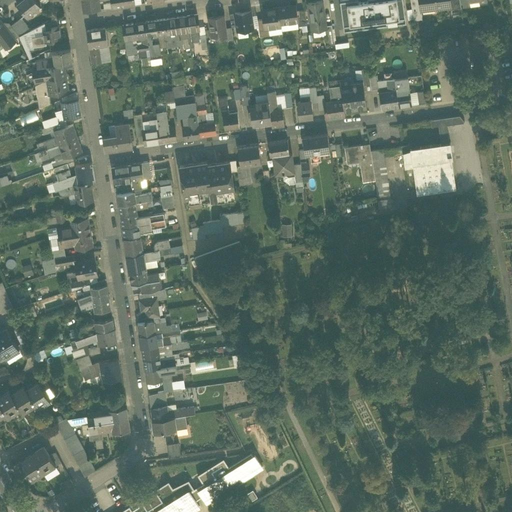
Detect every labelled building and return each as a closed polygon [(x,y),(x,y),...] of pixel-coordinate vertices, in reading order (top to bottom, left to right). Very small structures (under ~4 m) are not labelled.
[(20,0),(17,3),(26,16),(39,6),(35,0),(20,0)] [(100,9),(99,0),(81,0),(84,11),(100,9)] [(367,0),(368,0),(359,2),(358,0),(341,0),(340,0),(344,30),(362,27),(362,23),(371,22),(371,26),(406,22),(403,0),(367,0)] [(419,0),(410,0),(412,9),(413,18),(422,16),(421,10),(419,0)] [(419,0),(421,10),(422,10),(421,9),(435,7),(435,8),(450,6),(451,6),(449,0),(419,0)] [(450,9),(461,8),(460,0),(449,0),(451,6),(450,6),(450,9)] [(308,3),(312,28),(325,27),(326,27),(326,26),(323,1),(308,3)] [(297,4),(279,7),(281,24),(298,21),(299,21),(298,11),(297,4)] [(281,26),(281,24),(279,7),(263,9),(264,19),(265,29),(269,28),(281,26)] [(298,21),(299,26),(307,25),(305,10),(298,11),(299,21),(298,21)] [(238,25),(238,29),(253,27),(251,11),(236,13),(238,25)] [(187,16),(189,31),(198,30),(199,29),(197,14),(187,16)] [(217,36),(217,39),(226,38),(227,38),(226,27),(224,14),(208,17),(211,37),(217,36)] [(45,22),(46,29),(52,28),(51,25),(58,24),(56,16),(54,18),(45,22)] [(179,32),(189,31),(187,16),(177,17),(179,32)] [(20,17),(11,24),(19,35),(30,30),(20,17)] [(169,33),(179,32),(177,17),(167,18),(169,33)] [(169,34),(169,33),(167,18),(156,20),(158,35),(164,34),(169,34)] [(260,36),(260,37),(270,35),(269,28),(265,29),(264,19),(257,20),(260,36)] [(0,39),(5,46),(6,48),(15,41),(14,39),(4,26),(0,20),(0,39)] [(153,36),(158,35),(156,20),(145,21),(147,37),(153,36)] [(137,38),(142,37),(147,37),(145,21),(135,23),(137,38)] [(14,39),(19,35),(11,24),(10,22),(4,26),(14,39)] [(123,25),(125,40),(133,39),(136,38),(134,23),(123,25)] [(32,36),(33,45),(46,43),(45,40),(54,39),(54,37),(60,36),(59,24),(58,24),(51,25),(52,28),(46,29),(43,29),(44,34),(32,36)] [(121,53),(127,52),(126,46),(125,40),(123,25),(117,25),(121,53)] [(325,30),(327,46),(334,45),(332,25),(326,26),(326,27),(325,27),(325,30)] [(87,30),(89,47),(99,46),(107,44),(105,27),(87,30)] [(169,33),(169,34),(170,40),(166,40),(166,41),(167,47),(179,45),(183,44),(182,38),(180,38),(179,32),(169,33)] [(199,44),(200,50),(207,49),(205,34),(200,35),(202,44),(199,44)] [(161,58),(158,35),(153,36),(153,42),(157,41),(160,58),(161,58)] [(153,42),(153,36),(147,37),(148,43),(149,49),(150,60),(151,60),(151,58),(159,57),(159,59),(160,58),(157,41),(153,42)] [(182,38),(183,44),(179,45),(180,49),(190,47),(189,43),(188,43),(187,37),(182,38)] [(127,52),(138,50),(137,44),(133,45),(126,46),(127,52)] [(100,53),(99,46),(89,47),(91,54),(100,53)] [(36,58),(37,67),(64,63),(72,62),(70,47),(53,50),(53,56),(36,58)] [(91,54),(92,63),(101,62),(100,53),(91,54)] [(33,67),(36,84),(46,79),(67,76),(66,74),(64,63),(37,67),(33,67)] [(364,84),(370,83),(369,75),(368,67),(361,68),(363,81),(364,84)] [(393,71),(394,78),(403,77),(402,70),(393,71)] [(377,74),(369,75),(370,83),(371,89),(379,88),(378,81),(377,74)] [(68,88),(67,76),(46,79),(36,84),(37,96),(40,96),(50,94),(56,93),(56,92),(62,91),(62,89),(68,88)] [(340,79),(341,85),(341,89),(351,88),(351,82),(353,82),(353,79),(350,77),(340,79)] [(396,87),(396,90),(409,88),(409,87),(410,86),(409,83),(408,84),(407,77),(403,77),(394,78),(396,87)] [(388,88),(390,88),(396,87),(394,78),(387,79),(388,87),(388,88)] [(378,81),(379,88),(388,87),(387,79),(378,81)] [(351,88),(341,89),(343,99),(344,110),(367,107),(364,84),(363,81),(353,82),(351,82),(351,88)] [(182,83),(173,85),(175,95),(181,94),(182,96),(184,96),(182,83)] [(176,102),(175,95),(173,85),(165,86),(168,103),(176,102)] [(331,87),(333,101),(343,99),(341,89),(341,85),(331,87)] [(240,88),(240,91),(241,98),(242,103),(250,102),(248,87),(240,88)] [(412,105),(409,88),(396,90),(399,106),(399,107),(412,105)] [(399,106),(396,90),(390,91),(379,93),(381,109),(399,106)] [(62,97),(63,100),(78,98),(77,91),(62,97)] [(416,92),(418,104),(426,103),(424,91),(416,92)] [(283,94),(285,107),(293,106),(291,93),(283,94)] [(38,98),(39,107),(51,102),(50,94),(40,96),(40,98),(38,98)] [(178,117),(188,115),(197,113),(196,105),(195,101),(194,97),(194,95),(184,96),(182,96),(181,94),(175,95),(176,102),(178,117)] [(299,101),(300,118),(312,117),(311,102),(311,95),(301,96),(301,101),(299,101)] [(317,96),(319,110),(325,109),(324,102),(325,102),(324,95),(317,96)] [(279,108),(277,97),(268,98),(269,101),(270,109),(279,108)] [(65,114),(65,117),(81,115),(78,98),(63,100),(65,114)] [(344,110),(343,99),(333,101),(325,102),(324,102),(325,109),(327,119),(345,116),(344,110)] [(262,123),(271,122),(270,109),(269,101),(254,103),(255,107),(251,107),(251,112),(248,112),(249,116),(252,116),(253,124),(255,124),(256,124),(262,123)] [(158,121),(159,128),(168,127),(165,102),(155,104),(156,111),(158,121)] [(224,103),(225,106),(223,106),(223,109),(222,109),(225,128),(240,126),(238,112),(229,114),(228,109),(228,103),(224,103)] [(197,113),(197,114),(206,113),(205,104),(196,105),(197,113)] [(282,107),(279,108),(270,109),(271,122),(272,126),(285,124),(282,107)] [(134,114),(137,136),(144,135),(143,131),(144,130),(142,113),(134,114)] [(197,114),(197,113),(188,115),(189,124),(198,123),(197,114)] [(197,114),(198,123),(207,122),(206,113),(197,114)] [(50,119),(51,121),(52,124),(53,124),(59,122),(66,120),(65,117),(65,114),(50,119)] [(149,122),(151,130),(159,128),(158,121),(149,122)] [(215,121),(207,122),(198,123),(200,137),(217,134),(215,121)] [(54,130),(56,136),(59,143),(77,137),(73,124),(61,128),(59,122),(53,124),(55,130),(54,130)] [(104,145),(105,150),(132,146),(129,122),(115,124),(117,134),(111,135),(103,136),(104,145)] [(200,137),(198,123),(189,124),(182,125),(184,139),(200,137)] [(46,127),(48,133),(54,130),(55,130),(53,124),(52,124),(49,125),(46,127)] [(175,126),(168,127),(159,128),(161,142),(177,140),(175,126)] [(449,137),(447,127),(438,129),(441,139),(449,137)] [(161,142),(159,128),(151,130),(144,130),(143,131),(144,135),(145,144),(161,142)] [(303,137),(304,147),(310,146),(310,152),(312,161),(321,160),(320,150),(329,149),(330,149),(328,134),(309,136),(303,137)] [(56,136),(43,141),(46,148),(59,143),(56,136)] [(77,137),(59,143),(62,152),(63,157),(71,155),(82,151),(77,137)] [(270,155),(273,155),(289,152),(287,139),(269,142),(270,155)] [(39,150),(46,148),(43,141),(36,143),(39,150)] [(403,153),(405,168),(414,167),(413,164),(445,159),(451,158),(453,158),(450,142),(449,142),(441,143),(411,147),(411,144),(402,145),(403,153)] [(42,159),(62,152),(59,143),(46,148),(39,150),(42,159)] [(241,164),(241,165),(245,164),(249,163),(262,162),(259,143),(238,146),(241,164)] [(335,144),(336,156),(344,155),(343,143),(335,144)] [(360,161),(363,181),(375,180),(370,143),(345,147),(347,160),(360,159),(360,161)] [(402,145),(382,148),(371,150),(378,197),(378,200),(379,207),(391,205),(390,198),(383,156),(403,153),(402,145)] [(330,158),(329,149),(320,150),(321,160),(330,158)] [(283,173),(284,173),(285,173),(285,172),(294,171),(294,164),(292,154),(290,152),(289,152),(273,155),(276,173),(283,172),(283,173)] [(54,166),(56,172),(69,168),(67,162),(73,160),(71,155),(63,157),(58,159),(60,164),(54,166)] [(414,167),(418,194),(456,189),(455,182),(448,183),(445,159),(413,164),(414,167)] [(142,161),(145,178),(151,177),(149,160),(144,161),(142,161)] [(76,164),(78,176),(79,182),(90,180),(95,180),(92,161),(76,164)] [(116,182),(132,180),(139,179),(145,178),(142,161),(130,163),(113,165),(116,182)] [(189,196),(190,202),(200,201),(200,200),(202,199),(201,195),(210,193),(211,199),(217,198),(217,195),(224,194),(225,199),(227,198),(226,194),(235,192),(231,171),(230,161),(207,164),(207,161),(180,165),(185,197),(189,196)] [(304,187),(300,163),(294,164),(294,171),(295,175),(294,176),(296,188),(304,187)] [(241,164),(237,164),(237,170),(240,185),(252,183),(252,179),(246,180),(245,176),(247,176),(245,164),(241,165),(241,164)] [(74,184),(79,182),(78,176),(73,177),(73,174),(67,176),(66,174),(71,172),(69,168),(56,172),(58,179),(47,183),(50,191),(56,190),(59,189),(74,184)] [(0,183),(0,184),(9,181),(6,173),(0,175),(0,183)] [(75,189),(76,195),(77,199),(77,202),(93,200),(90,180),(79,182),(74,184),(75,189)] [(116,182),(117,192),(134,190),(133,185),(132,180),(116,182)] [(59,189),(61,194),(75,189),(74,184),(59,189)] [(161,192),(161,197),(172,195),(171,184),(160,186),(161,192)] [(119,203),(135,201),(134,194),(134,190),(117,192),(119,203)] [(135,201),(147,199),(146,192),(134,194),(135,201)] [(174,206),(172,195),(161,197),(163,208),(174,206)] [(147,199),(135,201),(136,207),(153,205),(152,198),(147,199)] [(137,212),(136,207),(135,201),(119,203),(121,215),(137,212)] [(55,215),(56,215),(66,213),(65,206),(54,208),(55,215)] [(122,226),(139,223),(138,216),(137,212),(121,215),(122,226)] [(150,214),(151,221),(165,219),(164,212),(150,214)] [(220,215),(221,220),(221,227),(245,223),(243,212),(220,215)] [(150,214),(138,216),(139,223),(151,221),(150,214)] [(71,218),(73,226),(74,233),(90,230),(88,215),(71,218)] [(165,219),(151,221),(152,228),(167,226),(165,219)] [(222,232),(221,227),(221,220),(203,222),(203,226),(204,234),(222,232)] [(140,230),(152,228),(151,221),(139,223),(140,230)] [(141,234),(140,230),(139,223),(122,226),(124,237),(141,234)] [(291,235),(291,223),(281,223),(281,236),(291,235)] [(59,235),(74,233),(73,226),(69,226),(69,225),(57,227),(59,235)] [(205,238),(204,234),(203,226),(191,228),(193,239),(205,238)] [(90,230),(74,233),(75,240),(76,248),(92,245),(90,230)] [(71,241),(75,240),(74,233),(59,235),(60,244),(71,242),(71,241)] [(142,239),(141,234),(124,237),(127,254),(144,252),(142,239)] [(155,244),(156,250),(158,249),(167,248),(165,238),(158,240),(155,244)] [(195,258),(199,269),(243,253),(239,241),(195,258)] [(66,255),(65,256),(64,248),(53,250),(55,257),(56,257),(57,266),(67,262),(66,255)] [(156,250),(147,251),(148,258),(157,256),(156,250)] [(147,269),(145,258),(144,252),(127,254),(130,272),(147,269)] [(47,259),(49,271),(56,269),(56,267),(57,266),(56,257),(55,257),(47,259)] [(76,261),(77,269),(79,278),(96,275),(98,274),(95,257),(76,261)] [(24,274),(32,273),(30,262),(22,264),(24,274)] [(142,282),(149,281),(147,273),(147,269),(130,272),(131,283),(142,282)] [(159,271),(147,273),(149,281),(160,279),(159,271)] [(106,277),(97,280),(96,275),(79,278),(80,286),(82,286),(90,283),(91,286),(107,284),(106,277)] [(142,282),(143,292),(149,291),(154,290),(155,290),(161,289),(160,279),(149,281),(142,282)] [(14,309),(12,304),(9,298),(2,281),(0,281),(0,308),(2,313),(14,309)] [(82,286),(85,295),(92,292),(91,286),(90,283),(82,286)] [(107,284),(91,286),(92,292),(93,299),(109,296),(107,284)] [(149,291),(150,297),(156,296),(157,298),(166,297),(165,288),(162,289),(161,289),(155,290),(154,290),(149,291)] [(78,298),(80,304),(88,301),(93,299),(92,292),(85,295),(86,296),(78,298)] [(111,309),(109,296),(93,299),(94,304),(95,311),(111,309)] [(159,311),(157,298),(156,296),(150,297),(140,299),(142,309),(146,309),(147,315),(147,316),(152,316),(159,315),(159,311)] [(153,318),(153,320),(154,320),(156,333),(162,332),(172,331),(171,323),(166,324),(165,316),(159,317),(153,318)] [(95,325),(96,331),(114,328),(112,318),(94,321),(95,325)] [(140,335),(156,333),(154,320),(153,320),(138,323),(140,335)] [(69,337),(70,340),(71,340),(76,338),(90,333),(89,327),(77,331),(76,327),(70,329),(71,332),(70,332),(71,336),(69,337)] [(114,328),(96,331),(97,337),(98,341),(98,343),(116,341),(114,328)] [(7,329),(0,333),(0,348),(2,351),(3,353),(4,355),(18,346),(7,329)] [(18,334),(22,344),(28,341),(27,340),(23,331),(18,334)] [(78,344),(93,339),(97,337),(96,331),(90,333),(76,338),(78,344)] [(141,347),(158,344),(157,337),(156,333),(140,335),(141,347)] [(170,336),(171,343),(181,341),(180,334),(170,336)] [(170,336),(163,337),(157,337),(158,344),(171,343),(170,336)] [(76,338),(71,340),(72,344),(74,348),(79,346),(78,344),(76,338)] [(34,355),(28,341),(22,344),(20,345),(26,358),(34,355)] [(183,347),(181,341),(171,343),(172,349),(183,347)] [(171,343),(158,344),(159,356),(172,354),(172,349),(171,343)] [(143,358),(159,356),(158,344),(141,347),(143,358)] [(18,346),(4,355),(6,358),(20,349),(18,346)] [(92,364),(89,354),(76,358),(80,369),(82,369),(91,364),(92,364)] [(145,369),(161,367),(160,360),(159,356),(143,358),(145,369)] [(102,374),(103,381),(122,378),(119,358),(99,361),(92,364),(91,364),(97,376),(102,374)] [(82,369),(86,379),(97,376),(91,364),(82,369)] [(163,379),(162,373),(161,367),(145,369),(147,382),(156,380),(163,379)] [(171,380),(170,372),(168,372),(162,373),(163,379),(163,381),(171,380)] [(38,381),(45,392),(51,389),(45,377),(38,381)] [(156,380),(158,393),(165,392),(173,391),(171,380),(163,381),(163,379),(156,380)] [(36,406),(49,398),(47,395),(45,392),(38,381),(26,389),(34,403),(36,406)] [(22,411),(34,403),(26,389),(24,386),(11,394),(19,407),(21,410),(22,411)] [(7,415),(19,407),(11,394),(9,391),(0,396),(0,404),(5,412),(6,415),(7,415)] [(167,405),(165,392),(158,393),(149,394),(151,406),(167,405)] [(52,403),(49,398),(36,406),(39,411),(52,403)] [(23,414),(36,406),(34,403),(22,411),(23,414)] [(153,420),(169,417),(168,410),(167,405),(151,406),(153,420)] [(194,406),(168,410),(169,417),(174,417),(185,415),(195,413),(194,406)] [(8,418),(21,410),(19,407),(7,415),(8,418)] [(89,424),(96,423),(128,418),(127,407),(109,410),(110,415),(95,417),(95,418),(88,419),(89,424)] [(185,415),(174,417),(176,429),(187,427),(185,415)] [(56,423),(59,429),(70,423),(69,421),(67,417),(63,419),(56,423)] [(155,432),(176,429),(174,417),(169,417),(153,420),(155,432)] [(130,431),(128,418),(96,423),(98,432),(113,430),(113,434),(130,431)] [(59,429),(62,434),(72,428),(72,427),(70,423),(59,429)] [(89,424),(90,434),(98,432),(96,423),(89,424)] [(62,434),(65,439),(75,433),(72,428),(62,434)] [(89,434),(90,441),(99,439),(98,432),(90,434),(89,434)] [(65,439),(67,444),(78,438),(75,433),(65,439)] [(67,444),(70,449),(81,443),(78,438),(67,444)] [(70,449),(73,455),(84,449),(81,443),(70,449)] [(167,445),(169,457),(180,455),(179,443),(167,445)] [(43,446),(31,454),(42,471),(54,463),(49,455),(43,446)] [(73,455),(76,460),(87,454),(84,449),(73,455)] [(54,463),(56,465),(61,462),(55,451),(49,455),(54,463)] [(190,491),(196,500),(202,496),(206,503),(263,468),(255,455),(254,456),(251,452),(228,466),(224,458),(198,475),(203,483),(195,489),(190,491)] [(29,479),(42,471),(31,454),(18,462),(29,479)] [(76,460),(79,465),(90,460),(87,454),(76,460)] [(79,465),(82,471),(92,465),(90,460),(79,465)] [(42,471),(43,473),(56,465),(54,463),(42,471)] [(95,470),(92,465),(82,471),(85,476),(95,470)] [(43,473),(42,471),(29,479),(31,481),(43,473)] [(60,484),(63,490),(73,484),(70,478),(60,484)] [(190,511),(200,506),(196,500),(190,491),(195,489),(189,480),(173,487),(169,481),(156,489),(155,487),(139,497),(140,499),(136,501),(139,505),(132,509),(130,505),(118,511),(190,511)]
